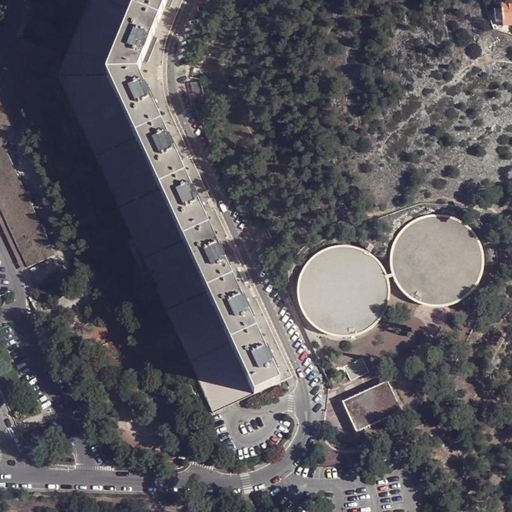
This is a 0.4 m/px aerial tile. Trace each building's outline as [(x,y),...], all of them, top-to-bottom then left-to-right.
[(89,0),(58,76),(135,241),(142,255),(145,262),(152,278),(179,334),(185,348),(216,414),(244,401),(257,395),(233,345),(210,294),(185,241),(160,187),(137,136),(109,75),(134,13),(139,0),(89,0)] [(139,0),(134,13),(160,23),(166,8),(169,0),(139,0)] [(175,0),(169,0),(166,8),(171,9),(175,0)] [(511,2),(500,4),(500,9),(494,10),(495,22),(502,22),(502,27),(511,26),(511,2)] [(109,75),(139,74),(144,63),(154,37),(160,23),(134,13),(109,75)] [(159,39),(154,37),(144,63),(148,65),(159,39)] [(0,83),(0,99),(12,70),(24,40),(21,40),(18,38),(0,83)] [(24,40),(12,70),(37,79),(47,83),(58,54),(24,40)] [(57,255),(9,147),(37,79),(12,70),(0,99),(0,199),(30,267),(57,255)] [(137,136),(162,125),(156,112),(144,87),(139,74),(109,75),(137,136)] [(195,95),(205,93),(203,83),(193,85),(195,95)] [(150,84),(144,87),(156,112),(161,109),(150,84)] [(160,187),(186,176),(180,163),(169,138),(162,125),(137,136),(160,187)] [(173,136),(169,138),(180,163),(184,161),(173,136)] [(185,241),(211,229),(204,215),(192,189),(186,176),(160,187),(185,241)] [(197,187),(192,189),(204,215),(208,212),(197,187)] [(0,199),(0,213),(25,270),(30,267),(0,199)] [(390,264),(392,273),(394,279),(399,289),(401,292),(406,296),(415,301),(428,306),(436,307),(446,307),(452,306),(459,303),(467,297),(475,289),(478,285),(481,278),(483,273),(484,263),(484,259),(482,250),(481,246),(477,236),(475,233),(469,226),(466,223),(458,219),(455,217),(445,215),(441,214),(431,215),(427,215),(418,217),(415,219),(408,224),(405,227),(398,235),(396,238),(392,247),(391,250),(390,260),(390,264)] [(266,241),(272,238),(268,227),(261,229),(266,241)] [(210,294),(235,282),(230,270),(217,244),(211,229),(185,241),(210,294)] [(223,242),(217,244),(230,270),(234,268),(223,242)] [(388,279),(378,261),(374,255),(367,250),(360,248),(353,246),(342,246),(330,248),(322,252),(313,257),(308,261),(304,267),(301,275),(298,286),(297,291),(298,300),(299,305),(303,313),(307,319),(314,327),(319,331),(326,334),(334,336),(345,338),(352,337),(362,334),(368,331),(375,326),(380,320),(386,311),(388,305),(390,296),(390,289),(388,279)] [(233,345),(259,334),(253,320),(242,295),(235,282),(210,294),(233,345)] [(246,293),(242,295),(253,320),(258,317),(246,293)] [(257,395),(282,383),(277,371),(265,346),(259,334),(233,345),(257,395)] [(270,344),(265,346),(277,371),(281,369),(270,344)] [(388,381),(343,402),(357,432),(401,411),(388,381)]
